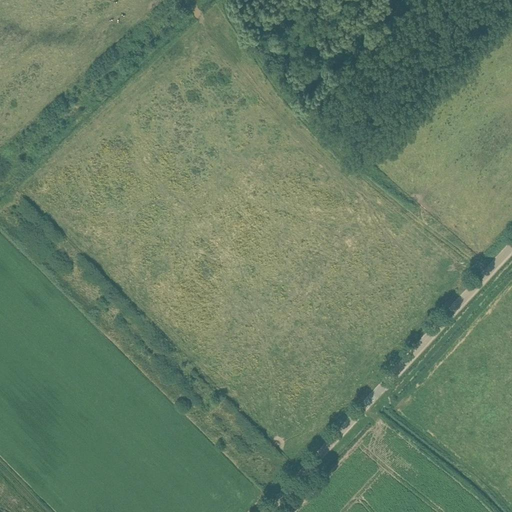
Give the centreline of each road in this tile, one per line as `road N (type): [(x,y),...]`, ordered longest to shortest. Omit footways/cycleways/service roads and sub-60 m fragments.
road 1 (unclassified): [(266,511),(511,246)]
road 2 (track): [(251,35),(303,115),(370,185),(483,277)]
